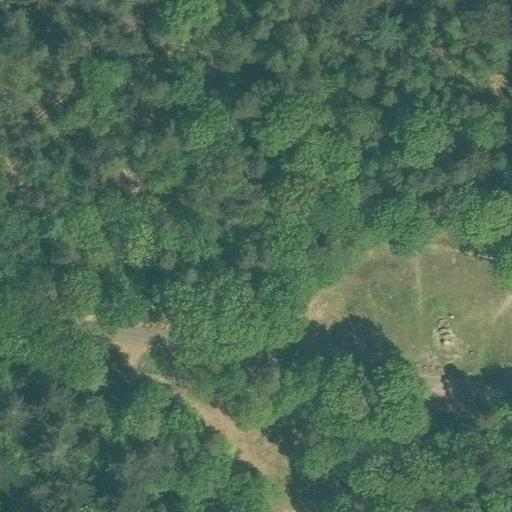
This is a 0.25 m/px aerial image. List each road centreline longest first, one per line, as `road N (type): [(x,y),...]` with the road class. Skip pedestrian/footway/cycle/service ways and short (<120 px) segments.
road 1 (unclassified): [(511,396),(103,333),(0,327)]
road 2 (track): [(225,0),(392,243)]
road 3 (track): [(427,383),(371,511)]
